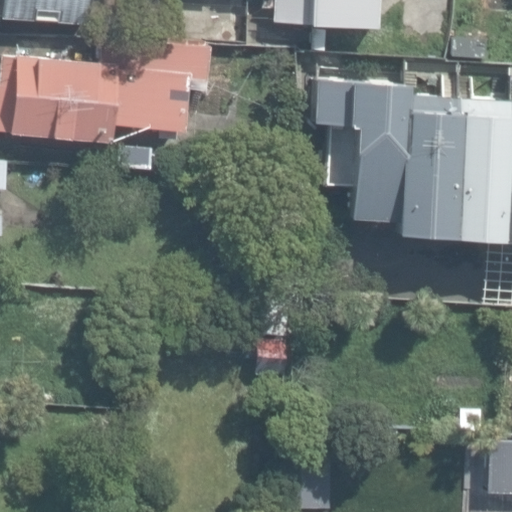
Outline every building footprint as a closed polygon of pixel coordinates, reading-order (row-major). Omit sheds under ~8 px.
[(81,0),(0,0),(0,18),(80,23),(81,0)] [(263,0),(263,29),(376,34),(377,0),(263,0)] [(206,87),(209,39),(89,30),(87,58),(0,51),(0,128),(103,136),(104,121),(181,126),(184,86),(206,87)] [(511,92),(403,88),(398,74),(302,69),(299,121),(341,123),(336,225),(511,234),(511,92)] [(12,157),(0,156),(0,193),(10,194),(12,157)] [(304,425),(224,422),(221,482),(301,486),(304,425)]
